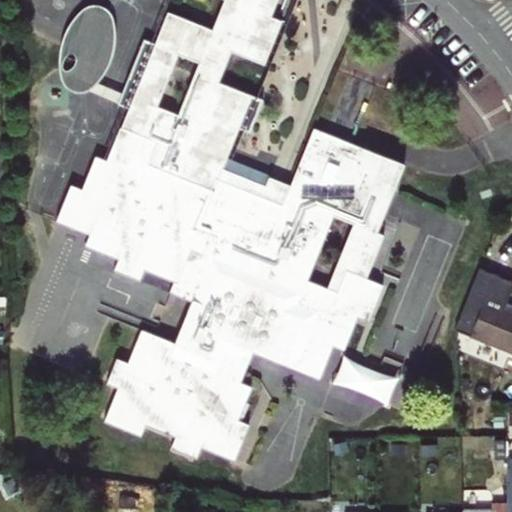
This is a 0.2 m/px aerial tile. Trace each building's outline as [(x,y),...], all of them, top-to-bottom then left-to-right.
[(86,0),(82,0),(58,78),(98,90),(123,11),(86,0)] [(266,65),(281,25),(286,0),(221,0),(224,1),(212,38),(166,16),(122,128),(157,142),(148,163),(213,189),(217,179),(251,99),(216,86),(230,52),(266,65)] [(176,281),(171,292),(193,301),(176,343),(143,329),(130,363),(118,359),(109,383),(120,387),(106,421),(142,435),(147,424),(177,436),(172,448),(198,458),(202,446),(236,460),(250,425),(239,420),(253,386),(241,381),(253,351),(321,378),(334,346),(346,351),(359,318),(372,324),(386,287),(348,272),(339,294),(335,304),(326,300),(329,290),(308,281),(297,277),(306,255),(317,260),(339,205),(361,214),(384,156),(314,127),(282,206),(280,211),(261,203),(263,198),(217,179),(213,189),(148,163),(157,142),(122,128),(109,161),(97,156),(83,189),(73,185),(58,221),(91,234),(86,245),(119,258),(115,269),(140,280),(145,268),(176,281)] [(282,206),(263,198),(261,203),(280,211),(282,206)] [(308,281),(317,260),(306,255),(297,277),(308,281)] [(493,283),(478,277),(464,311),(479,317),(471,336),(478,338),(480,334),(509,346),(507,351),(511,353),(511,313),(504,310),(505,305),(487,298),(493,283)] [(339,294),(329,290),(326,300),(335,304),(339,294)]
